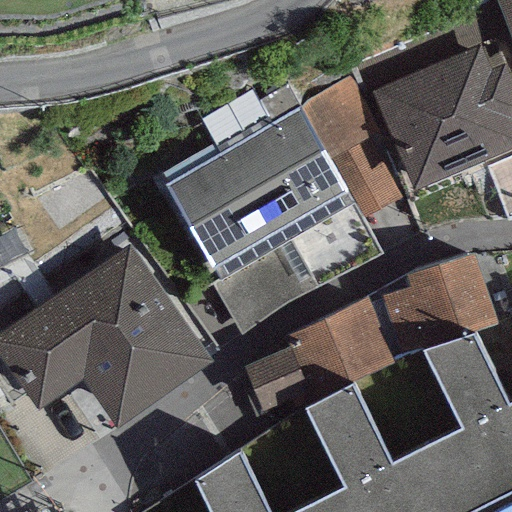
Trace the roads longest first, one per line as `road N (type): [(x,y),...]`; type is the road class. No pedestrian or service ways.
road 1 (residential): [(511,238),(416,255),(298,313),(83,470)]
road 2 (residential): [(0,84),(141,58),(234,31),(293,0)]
